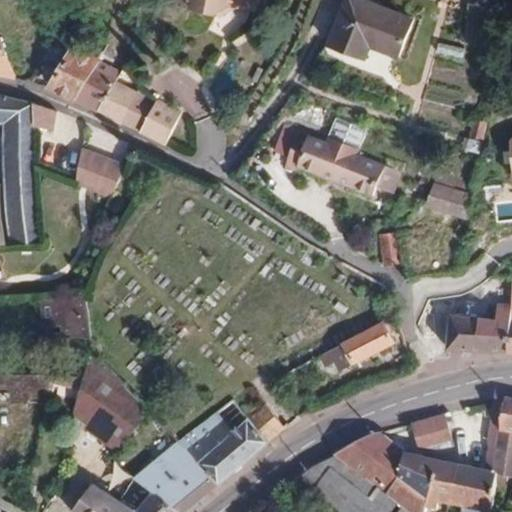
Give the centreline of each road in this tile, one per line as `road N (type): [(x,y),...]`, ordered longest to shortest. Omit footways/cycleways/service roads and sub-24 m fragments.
road 1 (residential): [(0,85),(37,93),(138,144),(217,167),(289,78),(325,0)]
road 2 (primary): [(213,511),(302,442),(358,412),(437,387)]
